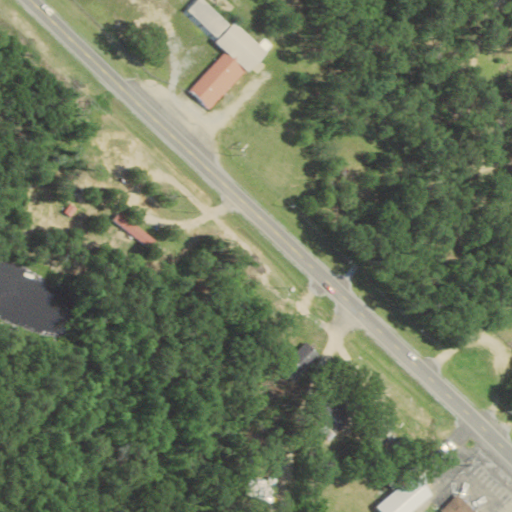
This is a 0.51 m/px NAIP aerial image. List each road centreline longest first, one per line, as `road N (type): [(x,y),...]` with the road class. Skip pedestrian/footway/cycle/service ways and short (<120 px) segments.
road 1 (primary): [(511,456),(27,0)]
road 2 (residential): [(349,299),(412,232),(511,193)]
